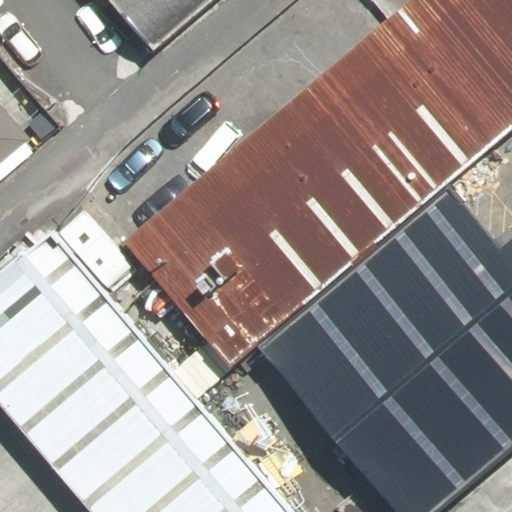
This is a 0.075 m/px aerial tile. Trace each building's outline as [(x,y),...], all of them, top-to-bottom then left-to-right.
[(218,0),(117,0),(160,50),(218,0)] [(511,124),(511,0),(399,0),(130,225),(238,352),(260,334),(448,178),(511,124)] [(0,74),(0,173),(49,135),(0,74)] [(439,511),(511,452),(511,231),(501,241),(448,178),(260,334),(409,511),(439,511)] [(298,511),(56,230),(0,277),(0,374),(118,511),(298,511)]
